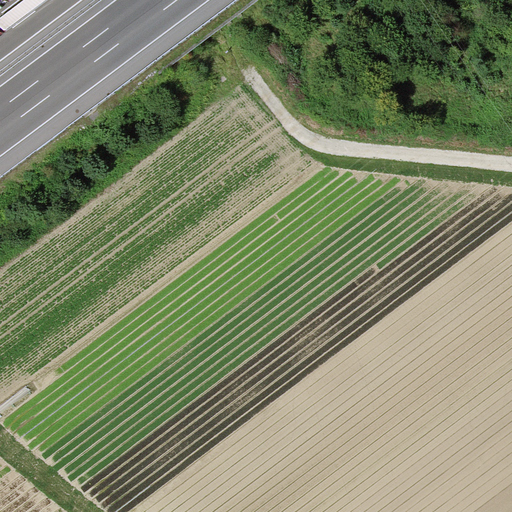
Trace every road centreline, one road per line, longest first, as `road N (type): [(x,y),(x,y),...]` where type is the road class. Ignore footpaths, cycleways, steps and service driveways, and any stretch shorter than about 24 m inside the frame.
road 1 (track): [(511,163),(312,140),(249,71)]
road 2 (motorway): [(0,121),(162,0)]
